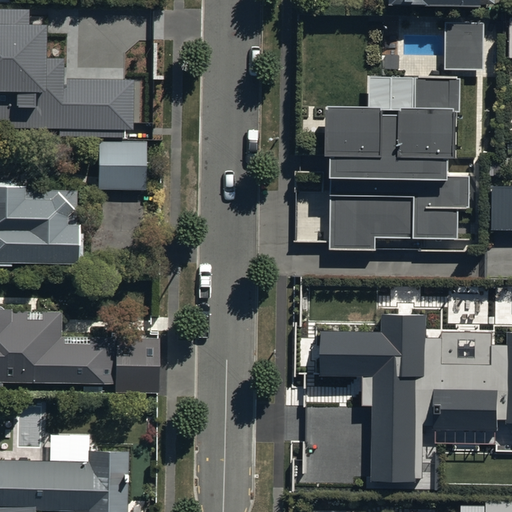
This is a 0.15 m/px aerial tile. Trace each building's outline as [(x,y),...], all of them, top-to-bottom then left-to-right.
[(149,56),(149,3),(73,3),(73,25),(102,25),(102,56),(149,56)] [(0,128),(61,129),(60,136),(123,137),(123,128),(133,129),(134,80),(63,80),(63,59),(45,59),(46,25),(30,25),(30,9),(0,8),(0,128)] [(445,20),(445,66),(484,66),(484,21),(445,20)] [(332,170),(450,173),(450,149),(457,149),(457,107),(460,107),(461,72),(368,72),(368,96),(328,96),(328,147),(332,147),(332,170)] [(98,149),(97,186),(144,187),(145,150),(98,149)] [(450,173),(332,170),(332,246),(376,247),(376,233),(458,234),(458,203),(468,203),(468,209),(474,209),(474,177),(469,177),(469,173),(450,173)] [(0,262),(12,263),(12,258),(79,260),(79,250),(82,251),(82,239),(79,239),(80,221),(68,209),(73,203),(57,186),(49,194),(25,194),(25,181),(0,180),(0,262)] [(511,183),(492,184),(492,228),(511,228),(511,183)] [(0,377),(114,380),(115,336),(60,335),(61,309),(11,308),(11,305),(0,304),(0,377)] [(381,331),(321,331),(320,375),(363,376),(363,405),(373,405),(372,480),(421,481),(422,428),(496,430),(496,419),(511,419),(511,331),(506,331),(506,344),(492,344),(492,332),(440,331),(440,337),(426,337),(427,315),(381,314),(381,331)] [(158,339),(117,339),(116,392),(157,393),(158,339)] [(88,460),(0,456),(0,511),(34,511),(34,506),(74,507),(73,511),(125,511),(128,449),(88,448),(88,460)] [(461,511),(511,511),(511,499),(485,499),(485,503),(461,503),(461,511)]
